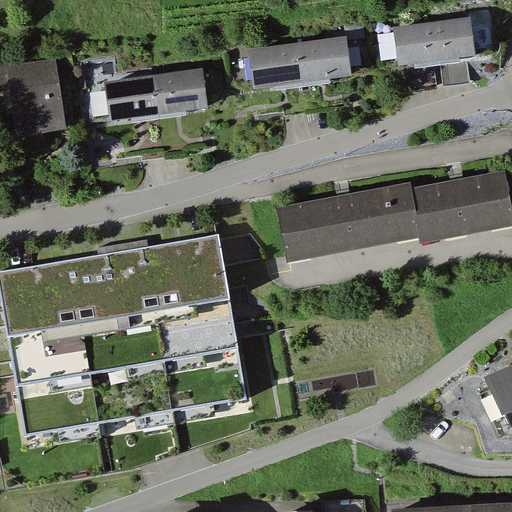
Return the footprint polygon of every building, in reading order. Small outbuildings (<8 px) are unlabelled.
[(469,20),(396,29),(400,63),(417,61),(418,67),(457,62),(456,56),(473,54),(469,20)] [(344,40),(252,52),(256,86),(349,74),(344,40)] [(53,64),(0,72),(0,136),(63,127),(53,64)] [(201,72),(108,84),(113,119),(206,106),(201,72)] [(511,183),(508,163),(276,209),(288,269),(511,225),(511,183)] [(225,214),(0,261),(0,310),(30,466),(265,410),(225,214)] [(511,368),(489,379),(511,428),(511,427),(511,368)] [(366,511),(366,501),(323,503),(323,511),(366,511)]
